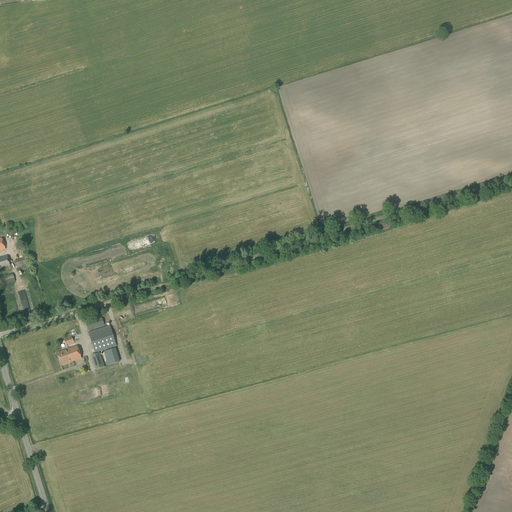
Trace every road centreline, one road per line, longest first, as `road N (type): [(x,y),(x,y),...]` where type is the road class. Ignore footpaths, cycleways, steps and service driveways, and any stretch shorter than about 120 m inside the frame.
road 1 (unclassified): [(0,333),(511,177)]
road 2 (tertiary): [(47,511),(0,355)]
